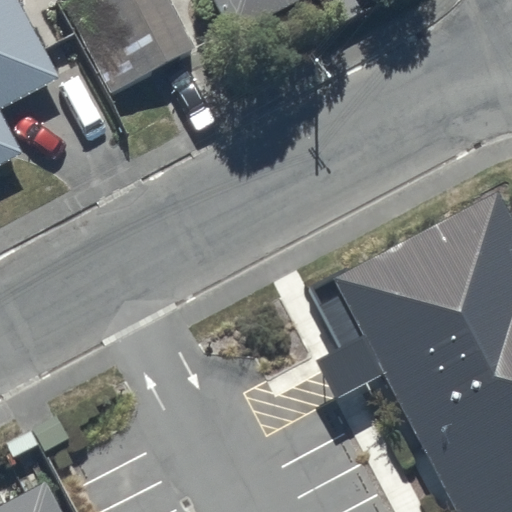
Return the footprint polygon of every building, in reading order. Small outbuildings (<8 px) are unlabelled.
[(0,0),(0,163),(19,154),(0,115),(0,103),(55,77),(16,0),(0,0)] [(167,0),(71,0),(62,5),(107,91),(192,46),(167,0)] [(209,0),(228,36),(296,0),(209,0)] [(511,511),(511,226),(495,194),(311,292),(343,351),(368,338),(460,511),(511,511)] [(58,511),(42,480),(0,502),(0,511),(58,511)]
